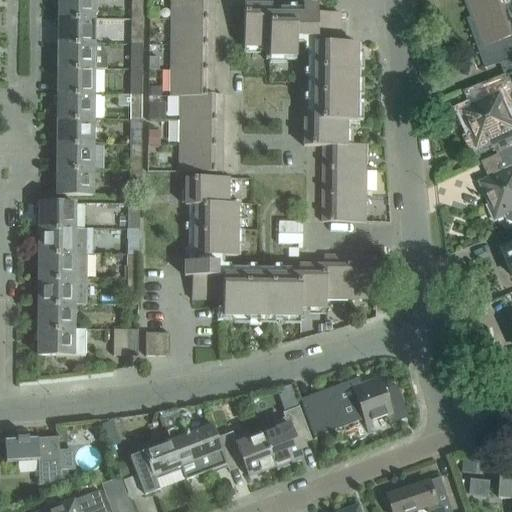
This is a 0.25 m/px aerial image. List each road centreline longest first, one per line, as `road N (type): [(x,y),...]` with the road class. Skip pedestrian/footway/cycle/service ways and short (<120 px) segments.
road 1 (residential): [(0,412),(234,379),(425,329)]
road 2 (residential): [(425,329),(397,0)]
road 3 (residential): [(258,511),(448,440)]
road 4 (residential): [(224,0),(228,101),(233,137),(244,150)]
road 5 (unknown): [(412,224),(280,253)]
